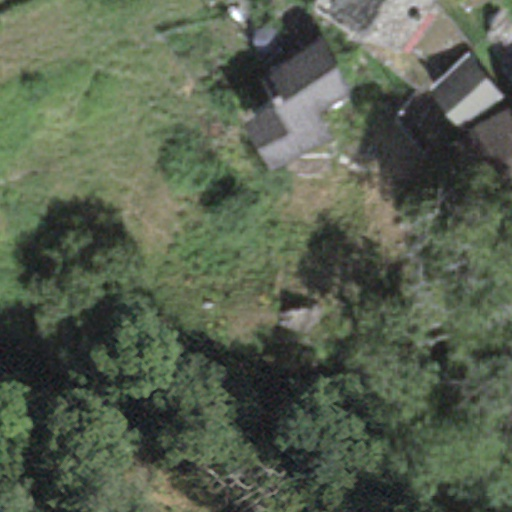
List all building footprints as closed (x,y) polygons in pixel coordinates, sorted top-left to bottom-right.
[(384,0),(331,0),(321,13),(355,39),(384,0)] [(391,66),(434,6),(426,0),(384,0),(355,39),(391,66)] [(318,116),(350,99),(320,43),(259,76),(276,108),(242,127),(268,174),(331,140),(318,116)] [(460,132),(505,101),(466,59),(428,94),(460,132)] [(511,108),(468,136),(503,199),(511,195),(511,108)]
